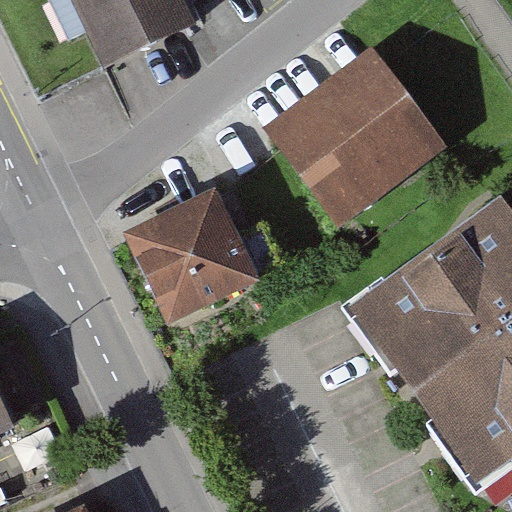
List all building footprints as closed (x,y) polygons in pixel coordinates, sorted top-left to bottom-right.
[(201,0),(91,0),(134,82),(220,38),(201,0)] [(392,61),(281,136),(354,244),(466,168),(392,61)] [(276,294),(238,202),(139,242),(178,334),(276,294)] [(511,228),(377,319),(495,493),(511,481),(511,228)] [(0,367),(0,455),(32,442),(0,367)]
